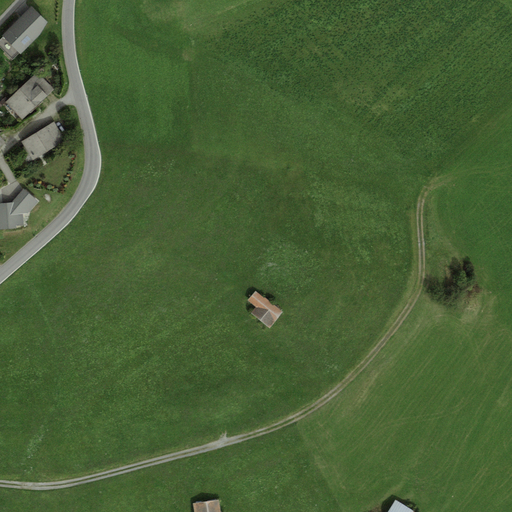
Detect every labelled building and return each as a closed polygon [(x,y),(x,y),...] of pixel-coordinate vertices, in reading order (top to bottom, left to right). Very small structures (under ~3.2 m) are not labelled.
[(2,36),(3,37),(0,39),(0,47),(13,60),(19,54),(20,55),(40,35),(47,21),(32,8),(2,36)] [(37,73),(7,102),(23,119),(54,90),(37,73)] [(54,122),(22,141),(33,160),(65,141),(54,122)] [(0,230),(24,230),(23,216),(27,215),(38,202),(24,190),(12,204),(0,203),(0,230)] [(288,314),(259,294),(253,301),(262,307),(256,316),(277,330),(288,314)] [(414,511),(394,500),(387,511),(414,511)] [(220,511),(218,501),(193,504),(193,511),(220,511)]
